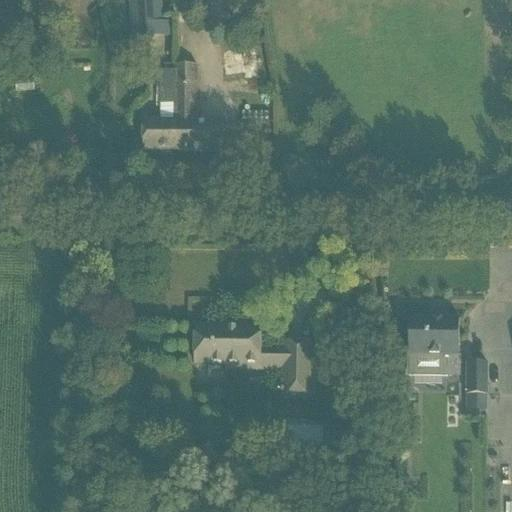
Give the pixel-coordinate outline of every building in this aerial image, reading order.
[(162,0),(128,0),(130,38),(151,37),(150,23),(164,22),(162,0)] [(143,122),(143,152),(181,152),(223,153),(223,123),(203,123),(194,123),(195,69),(173,69),(173,72),(163,72),(163,106),(173,106),(173,115),(173,123),(163,122),(143,122)] [(271,119),(271,90),(238,91),(239,120),(271,119)] [(460,320),(410,320),(409,377),(447,377),(447,372),(459,372),(459,358),(460,320)] [(313,394),(314,365),(314,345),(282,345),(282,351),(260,350),(260,326),(239,326),(239,330),(196,329),(196,365),(240,366),(240,370),(281,370),(281,394),(313,394)] [(467,364),(467,396),(487,396),(487,364),(467,364)]
